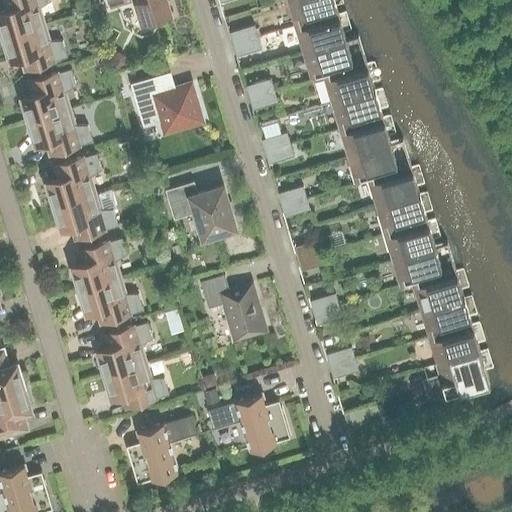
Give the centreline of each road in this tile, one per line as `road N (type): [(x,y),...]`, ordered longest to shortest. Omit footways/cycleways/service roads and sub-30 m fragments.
road 1 (residential): [(175,511),(320,469),(333,451),(202,0)]
road 2 (residential): [(102,511),(0,176)]
